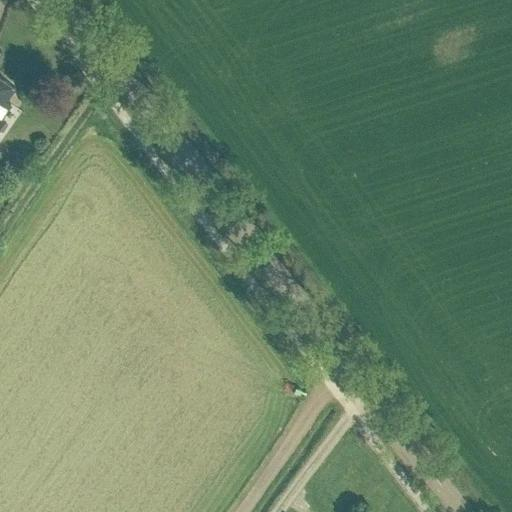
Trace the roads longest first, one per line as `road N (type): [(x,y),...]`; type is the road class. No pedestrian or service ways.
road 1 (tertiary): [(464,511),(67,0)]
road 2 (track): [(238,511),(331,383),(352,366)]
